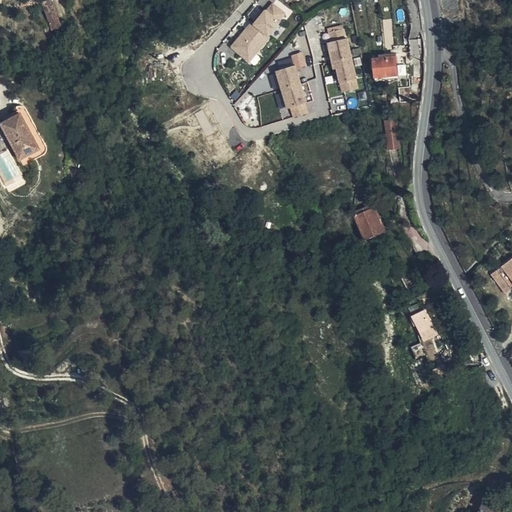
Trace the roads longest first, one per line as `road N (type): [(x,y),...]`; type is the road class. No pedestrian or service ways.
road 1 (tertiary): [(511,379),(425,207),(420,177),(434,78),(429,0)]
road 2 (track): [(170,511),(139,400),(80,373),(13,371),(0,343)]
